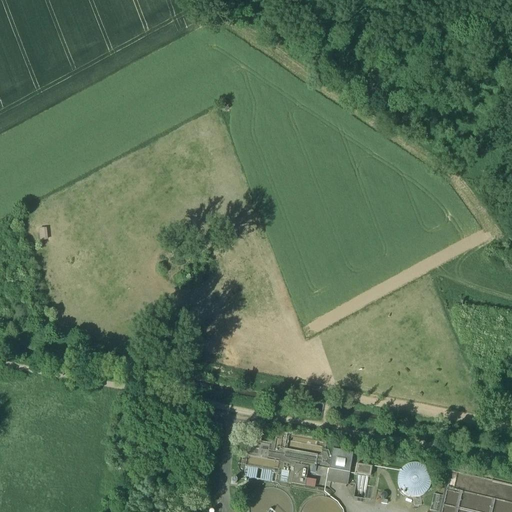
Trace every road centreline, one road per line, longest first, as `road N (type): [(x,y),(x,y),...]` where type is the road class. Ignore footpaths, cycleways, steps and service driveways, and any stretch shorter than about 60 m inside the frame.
road 1 (track): [(511,464),(0,371)]
road 2 (track): [(511,427),(0,339)]
